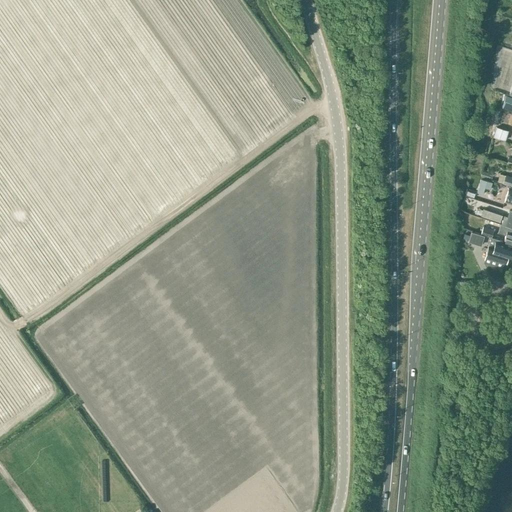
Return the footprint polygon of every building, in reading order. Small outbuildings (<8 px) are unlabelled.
[(511,98),(505,96),(501,107),(511,111),(511,102),(511,103),(511,101),(511,98)] [(496,126),(492,136),(505,141),(509,131),(496,126)] [(493,175),(483,172),(481,178),(491,181),(493,175)] [(511,177),(506,175),(504,180),(503,183),(511,186),(511,177)] [(482,179),(477,192),(484,194),(486,187),(491,189),(493,182),(482,179)] [(501,222),(503,216),(483,209),(481,216),(501,222)] [(503,241),(509,243),(511,243),(511,232),(511,228),(511,227),(505,225),(500,224),(497,233),(505,235),(503,241)] [(483,227),(480,234),(491,237),(493,230),(483,227)] [(483,238),(471,234),(468,241),(481,245),(483,238)] [(490,239),(485,256),(483,262),(500,268),(505,262),(507,256),(511,257),(511,246),(501,243),(502,240),(491,237),(491,239),(490,239)]
